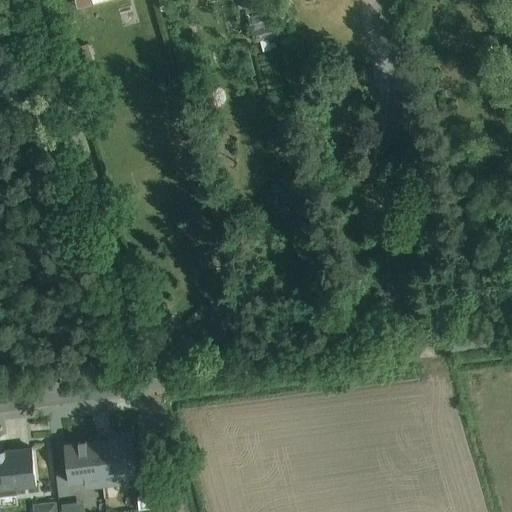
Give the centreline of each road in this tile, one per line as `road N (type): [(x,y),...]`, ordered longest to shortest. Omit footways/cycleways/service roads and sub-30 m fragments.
road 1 (residential): [(44,0),(144,386)]
road 2 (residential): [(144,386),(511,342)]
road 3 (residential): [(0,403),(144,386)]
